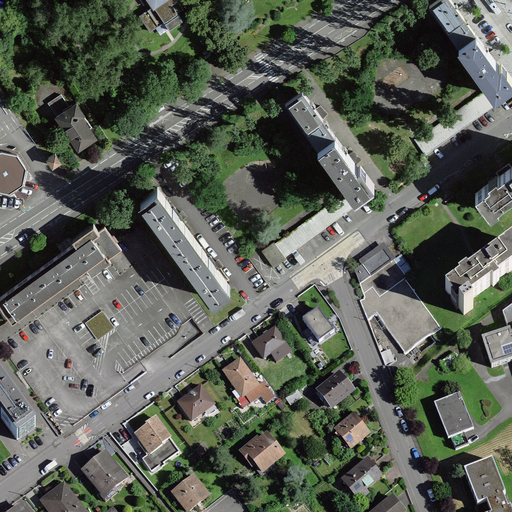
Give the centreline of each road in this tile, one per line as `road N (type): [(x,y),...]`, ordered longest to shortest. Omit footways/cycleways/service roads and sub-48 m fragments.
road 1 (secondary): [(0,240),(368,0)]
road 2 (residential): [(0,495),(327,257)]
road 3 (residential): [(429,511),(327,257)]
road 4 (residential): [(327,257),(511,123)]
